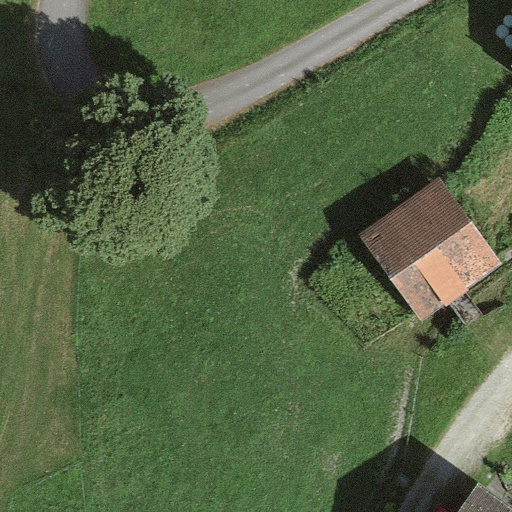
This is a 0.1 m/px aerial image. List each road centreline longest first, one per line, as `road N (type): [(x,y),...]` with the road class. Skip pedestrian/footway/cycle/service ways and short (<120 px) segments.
road 1 (track): [(58,0),(63,50),(90,93),(150,114),(214,106),(394,0)]
road 2 (track): [(415,511),(511,372)]
